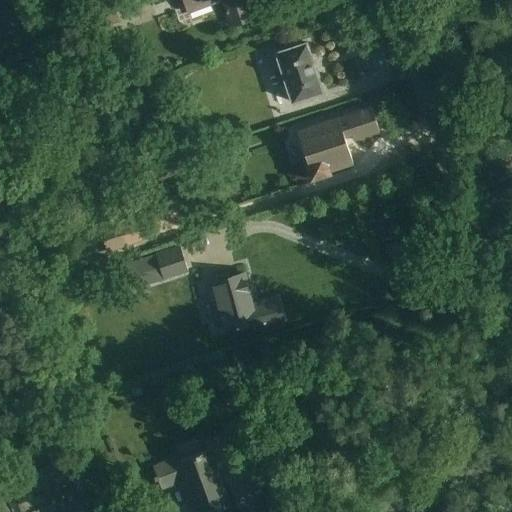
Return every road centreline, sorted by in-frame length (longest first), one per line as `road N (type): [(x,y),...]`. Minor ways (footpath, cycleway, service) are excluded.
road 1 (residential): [(390,0),(483,271),(511,306)]
road 2 (residential): [(373,511),(511,452)]
